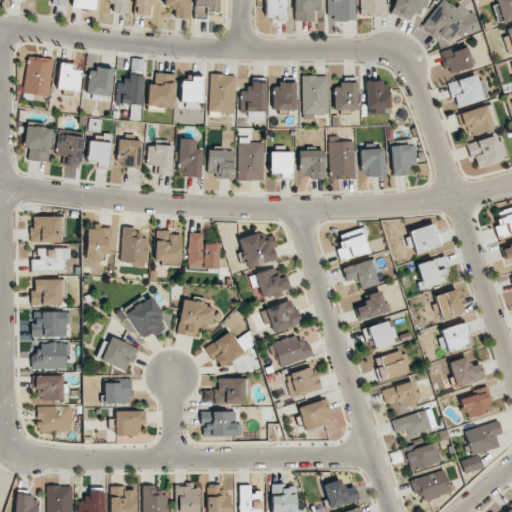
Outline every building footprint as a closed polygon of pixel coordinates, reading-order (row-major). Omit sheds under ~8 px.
[(71,0),(71,8),(95,9),(95,0),(71,0)] [(126,0),(110,0),(110,13),(126,13),(126,0)] [(188,0),(163,0),(163,7),(174,8),(174,18),(188,19),(188,0)] [(194,0),(194,16),(218,17),(218,0),(194,0)] [(287,20),(286,0),(263,0),(264,15),(275,15),(275,20),(287,20)] [(293,0),(293,21),(314,22),(314,10),(319,11),(319,0),(293,0)] [(354,21),(353,0),(326,0),(326,15),(333,15),(333,21),(354,21)] [(358,0),(359,16),(385,17),(384,0),(358,0)] [(419,20),(424,0),(394,0),(391,12),(419,20)] [(441,0),(421,28),(436,39),(439,35),(449,42),(455,33),(462,38),(476,19),(449,0),(441,0)] [(511,52),(511,26),(502,29),(509,54),(511,52)] [(52,59),(27,56),(21,99),(32,100),(33,95),(48,97),(52,59)] [(56,88),(77,91),(81,68),(59,64),(56,88)] [(88,68),(86,94),(109,96),(112,70),(88,68)] [(128,80),(115,80),(115,104),(141,105),(142,72),(128,71),(128,80)] [(146,107),(172,108),(174,74),(154,73),(153,84),(147,83),(146,107)] [(207,113),(233,113),(235,75),(208,74),(207,113)] [(447,83),(455,107),(485,98),(477,74),(447,83)] [(327,76),(301,75),(300,114),(326,114),(327,76)] [(180,101),(185,101),(185,108),(201,109),(202,77),(190,76),(190,81),(180,81),(180,101)] [(264,78),(251,78),(251,88),(238,89),(239,113),(265,112),(264,78)] [(366,109),(374,109),(374,113),(390,113),(389,81),(365,82),(366,109)] [(295,109),(294,83),(271,84),(271,110),(295,109)] [(332,84),(333,110),(356,109),(355,83),(332,84)] [(497,126),(490,103),(457,114),(464,137),(497,126)] [(50,127),(25,125),(23,148),(28,148),(27,160),(48,162),(50,127)] [(57,133),(54,155),(62,156),(61,165),(78,167),(82,137),(57,133)] [(465,144),(469,156),(473,155),(476,168),(505,160),(498,134),(465,144)] [(87,160),(96,160),(96,167),(108,168),(110,137),(88,136),(87,160)] [(328,179),(354,179),(353,141),(337,141),(337,136),(327,136),(328,179)] [(237,180),(263,180),(262,142),(248,142),(248,137),(236,137),(237,180)] [(139,168),(140,140),(117,139),(116,159),(122,160),(122,168),(139,168)] [(194,139),(177,139),(177,176),(200,177),(201,149),(194,148),(194,139)] [(171,176),(172,145),(146,145),(146,165),(157,165),(157,175),(171,176)] [(408,166),(416,166),(415,145),(390,145),(391,175),(409,175),(408,166)] [(270,172),(279,172),(279,178),(291,178),(291,152),(284,152),(284,146),(270,146),(270,172)] [(359,149),(360,176),(383,176),(382,148),(359,149)] [(232,150),(206,150),(206,173),(216,174),(216,178),(231,178),(232,150)] [(323,150),(297,151),(298,177),(323,176),(323,150)] [(511,233),(511,207),(497,211),(499,219),(493,220),(496,237),(511,233)] [(60,242),(59,216),(30,217),(31,242),(60,242)] [(439,246),(432,224),(404,233),(411,254),(439,246)] [(108,261),(109,228),(86,227),(85,260),(108,261)] [(146,235),(134,235),(135,227),(120,227),(119,262),(145,263),(146,235)] [(340,259),(366,254),(362,229),(335,234),(340,259)] [(154,261),(180,262),(180,232),(154,231),(154,261)] [(244,269),(275,259),(271,249),(276,247),(272,234),(258,239),(256,232),(237,239),(241,253),(239,253),(244,269)] [(202,233),(187,233),(186,268),(218,268),(218,244),(202,244),(202,233)] [(503,259),(511,257),(511,243),(500,246),(503,259)] [(64,271),(64,259),(69,259),(69,248),(37,248),(37,259),(30,259),(30,271),(64,271)] [(415,265),(420,281),(416,282),(419,290),(444,282),(442,274),(448,272),(443,256),(415,265)] [(340,269),(345,282),(355,279),(359,289),(377,282),(369,258),(340,269)] [(278,278),(274,267),(252,274),(261,298),(290,288),(285,275),(278,278)] [(60,305),(61,279),(31,279),(31,305),(60,305)] [(433,304),(437,318),(462,312),(456,289),(433,295),(435,304),(433,304)] [(357,320),(385,313),(380,291),(366,294),(367,299),(353,302),(357,320)] [(140,340),(166,327),(149,296),(124,309),(140,340)] [(215,308),(203,306),(204,301),(181,297),(176,334),(195,337),(196,328),(207,329),(209,320),(213,321),(215,308)] [(272,333),(298,324),(289,299),(258,311),(263,325),(268,323),(272,333)] [(65,336),(65,325),(70,324),(70,311),(41,312),(41,319),(30,319),(30,337),(65,336)] [(388,328),(386,321),(362,328),(365,341),(370,340),(373,349),(396,343),(391,327),(388,328)] [(470,343),(463,322),(435,331),(442,352),(470,343)] [(235,340),(229,331),(204,347),(218,368),(252,346),(244,334),(235,340)] [(279,367),(310,356),(304,339),(296,342),(294,335),(270,343),(279,367)] [(128,362),(133,363),(138,347),(108,338),(100,362),(126,370),(128,362)] [(31,369),(65,369),(65,342),(39,343),(39,352),(31,352),(31,369)] [(409,372),(404,350),(373,357),(379,379),(409,372)] [(454,386),(483,377),(479,363),(469,366),(466,356),(447,362),(454,386)] [(283,375),(290,398),(320,389),(313,366),(283,375)] [(62,400),(62,375),(34,376),(35,400),(62,400)] [(130,379),(103,378),(103,403),(129,404),(130,379)] [(216,389),(213,389),(213,403),(243,403),(243,393),(247,393),(247,378),(217,378),(216,389)] [(384,404),(389,403),(391,408),(418,401),(413,380),(380,389),(384,404)] [(465,418),(492,410),(485,387),(457,396),(465,418)] [(296,407),(303,431),(331,422),(324,399),(296,407)] [(70,406),(36,406),(36,432),(70,432),(70,406)] [(390,421),(394,433),(405,429),(408,436),(436,426),(430,407),(390,421)] [(114,411),(114,435),(144,435),(143,410),(114,411)] [(201,436),(240,436),(240,424),(235,424),(234,412),(200,412),(201,436)] [(497,448),(493,434),(501,432),(498,421),(463,430),(470,455),(497,448)] [(409,471),(441,461),(435,442),(403,452),(409,471)] [(460,462),(463,474),(482,468),(478,456),(460,462)] [(411,479),(417,502),(450,493),(444,470),(411,479)] [(321,485),(328,509),(358,499),(353,486),(343,489),(340,479),(321,485)] [(197,484),(173,485),(174,511),(182,511),(199,511),(197,484)] [(71,511),(71,485),(45,486),(45,511),(71,511)] [(166,511),(167,493),(155,492),(155,486),(141,485),(140,511),(166,511)] [(229,511),(230,492),(218,492),(218,485),(206,485),(205,511),(229,511)] [(294,511),(295,485),(270,485),(269,511),(294,511)] [(135,511),(135,490),(121,490),(121,486),(109,486),(108,511),(135,511)] [(238,486),(237,511),(260,511),(261,493),(249,493),(249,486),(238,486)] [(103,511),(103,492),(85,492),(85,501),(77,501),(76,511),(103,511)] [(35,511),(35,494),(14,494),(13,511),(35,511)]
